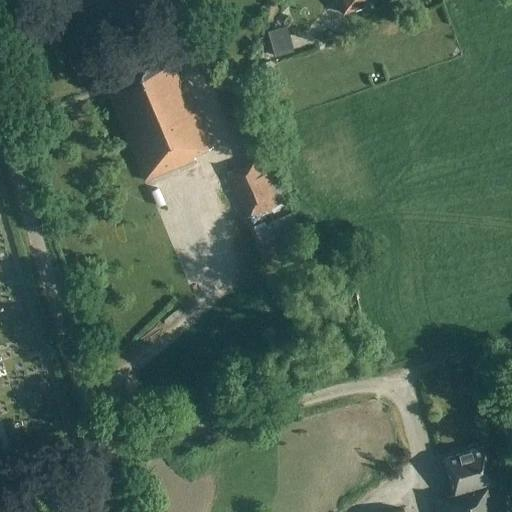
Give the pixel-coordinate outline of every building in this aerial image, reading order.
[(376,0),(338,0),(344,13),(376,0)] [(294,52),(287,27),(268,32),(275,57),(294,52)] [(112,90),(108,92),(145,180),(195,159),(193,156),(213,147),(184,79),(181,80),(172,60),(175,58),(166,38),(102,65),(112,90)] [(268,152),(252,114),(229,124),(245,162),(268,152)] [(264,175),(258,161),(227,173),(262,258),(303,241),(277,169),(264,175)] [(366,335),(358,288),(341,291),(349,338),(366,335)] [(433,502),(435,511),(506,511),(498,483),(497,484),(486,446),(443,459),(454,496),(433,502)]
